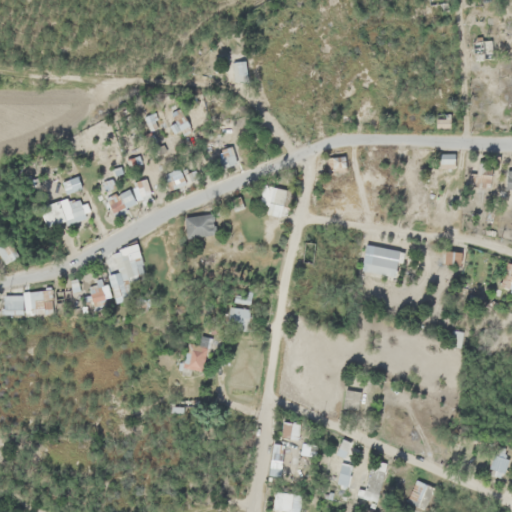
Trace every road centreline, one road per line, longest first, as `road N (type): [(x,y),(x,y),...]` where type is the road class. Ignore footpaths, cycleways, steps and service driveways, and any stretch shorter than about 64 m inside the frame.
road 1 (residential): [(511,144),(326,142),(78,258),(0,283)]
road 2 (residential): [(308,150),(254,511)]
road 3 (residential): [(267,396),(511,503)]
road 4 (track): [(0,497),(57,511),(209,507),(256,494)]
road 5 (residential): [(300,215),(511,251)]
